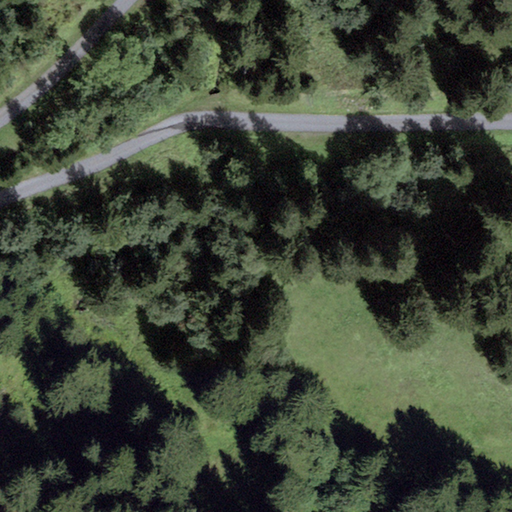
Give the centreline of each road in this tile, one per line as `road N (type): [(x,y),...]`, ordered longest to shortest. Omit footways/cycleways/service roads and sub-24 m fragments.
road 1 (unclassified): [(511,127),(343,127),(206,116),(149,130),(0,201)]
road 2 (unclassified): [(0,119),(122,0)]
